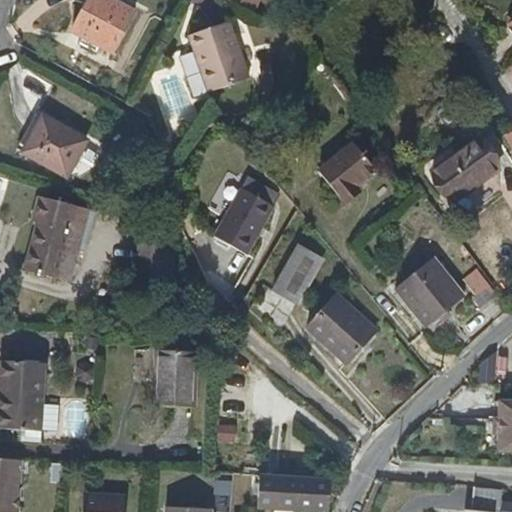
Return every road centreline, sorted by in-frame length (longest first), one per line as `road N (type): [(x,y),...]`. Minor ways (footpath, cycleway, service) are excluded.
road 1 (residential): [(348,511),(373,451),(511,324)]
road 2 (track): [(373,451),(239,334),(205,288)]
